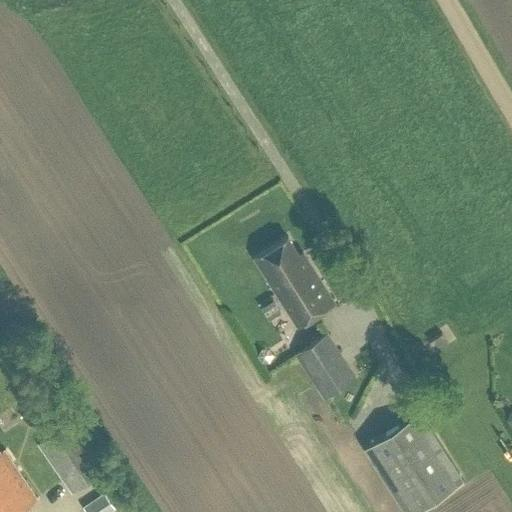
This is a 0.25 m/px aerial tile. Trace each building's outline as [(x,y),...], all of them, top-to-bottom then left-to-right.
[(303,259),(287,233),(254,254),(296,322),(334,299),(307,256),(303,259)] [(323,395),(355,374),(349,365),(326,330),(295,350),(323,395)] [(435,347),(447,339),(442,330),(430,338),(435,347)] [(36,399),(27,413),(44,425),(54,411),(36,399)] [(406,511),(407,511),(462,477),(418,408),(363,444),(406,511)] [(71,490),(104,466),(68,414),(35,437),(71,490)] [(0,511),(12,511),(37,496),(4,446),(0,448),(0,511)] [(87,511),(103,511),(114,505),(104,490),(82,504),(87,511)]
